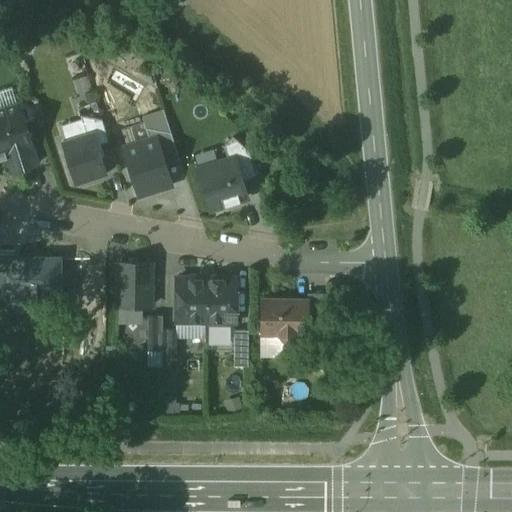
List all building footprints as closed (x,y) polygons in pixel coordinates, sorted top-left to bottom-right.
[(19,104),(0,109),(0,158),(6,157),(10,172),(38,163),(25,123),(19,104)] [(32,105),(19,104),(25,123),(36,119),(32,105)] [(80,116),(86,134),(94,132),(98,146),(109,142),(102,120),(80,116)] [(145,128),(149,139),(155,137),(164,164),(179,160),(171,132),(145,128)] [(86,134),(62,141),(75,183),(106,173),(98,146),(94,132),(86,134)] [(224,146),(228,160),(234,158),(241,181),(256,176),(248,150),(233,136),(224,146)] [(139,196),(171,185),(164,164),(155,137),(149,139),(124,147),(139,196)] [(223,204),(224,206),(240,201),(239,199),(246,197),(241,181),(234,158),(228,160),(198,170),(210,208),(223,204)] [(58,258),(0,258),(0,303),(11,304),(11,293),(26,294),(26,299),(30,299),(30,294),(58,294),(58,258)] [(151,261),(119,261),(119,305),(151,305),(151,261)] [(175,277),(175,321),(180,320),(183,325),(195,325),(199,322),(206,321),(205,279),(175,277)] [(235,278),(205,279),(206,321),(211,322),(215,325),(226,325),(229,322),(235,321),(235,278)] [(307,301),(262,300),(262,334),(279,334),(287,341),(295,334),(307,334),(307,301)] [(163,313),(148,313),(148,349),(163,349),(163,328),(163,313)] [(177,328),(163,328),(163,349),(163,364),(177,364),(177,328)] [(248,330),(233,329),(233,365),(247,366),(248,330)]
